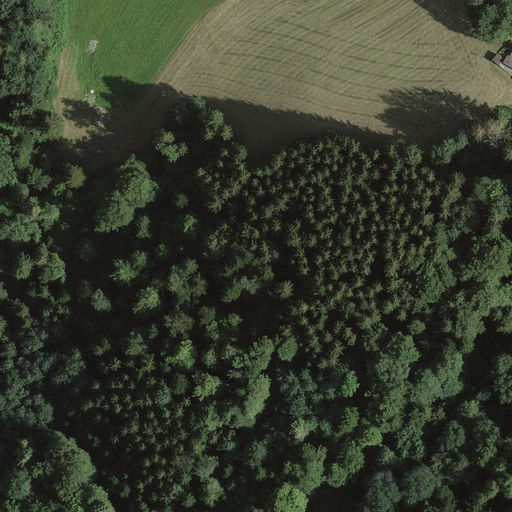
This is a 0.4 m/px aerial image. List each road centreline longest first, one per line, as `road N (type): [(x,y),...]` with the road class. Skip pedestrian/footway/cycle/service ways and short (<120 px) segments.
road 1 (track): [(511,171),(470,201),(427,267),(384,366),(310,438),(267,507)]
road 2 (track): [(0,157),(53,210),(41,285),(0,366)]
